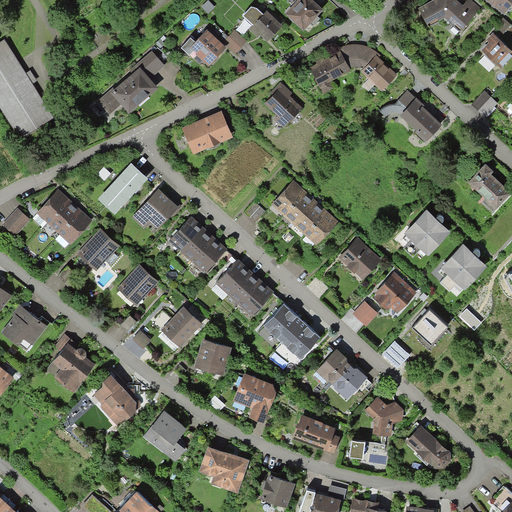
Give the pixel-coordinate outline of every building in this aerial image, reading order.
[(215,7),(208,0),(201,6),(208,13),(215,7)] [(323,10),(312,0),(297,0),(285,14),(304,31),(310,24),(318,16),(323,10)] [(481,8),(472,0),(467,0),(463,5),(456,0),(432,0),(418,8),(428,27),(445,18),(460,32),(481,8)] [(511,3),(511,0),(487,0),(504,13),(511,3)] [(283,25),(267,10),(263,14),(257,8),(251,6),(243,15),(253,25),(249,30),(257,37),(260,35),(268,42),(283,25)] [(320,18),(318,16),(310,24),(313,26),(320,18)] [(511,25),(503,18),(493,29),(501,36),(511,25)] [(227,47),(206,29),(195,42),(190,37),(181,47),(194,58),(197,55),(209,66),(227,47)] [(247,41),(235,29),(223,42),(235,53),(247,41)] [(511,56),(511,50),(493,33),(486,40),(489,42),(481,51),(501,69),(511,56)] [(26,73),(5,39),(0,42),(0,107),(19,139),(54,118),(32,83),(26,73)] [(356,67),(359,44),(358,44),(356,44),(352,44),(349,45),(347,45),(344,46),(341,47),(340,47),(339,48),(338,48),(339,51),(340,51),(350,68),(350,67),(351,66),(353,66),(354,67),(356,67)] [(359,44),(356,67),(358,67),(360,67),(362,67),(363,68),(364,68),(376,55),(379,58),(381,55),(380,54),(379,53),(377,51),(375,50),(372,49),(369,47),(366,46),(365,46),(362,45),(359,44)] [(129,70),(132,74),(140,67),(150,78),(165,65),(152,51),(129,70)] [(331,81),(351,70),(350,68),(340,51),(339,51),(325,59),(324,57),(316,61),(317,63),(309,68),(324,94),(335,88),(331,81)] [(379,58),(376,55),(364,68),(361,71),(382,91),(397,75),(379,58)] [(150,78),(140,67),(132,74),(115,89),(113,87),(98,101),(110,114),(121,104),(129,113),(158,88),(150,78)] [(31,70),(26,73),(32,83),(37,80),(31,70)] [(292,93),(281,82),(275,88),(277,90),(265,103),(278,116),(275,119),(284,127),(303,107),(290,95),(292,93)] [(398,100),(406,108),(416,98),(408,90),(398,100)] [(497,103),(484,91),(471,104),(484,116),(497,103)] [(424,105),(416,98),(406,108),(400,115),(416,130),(414,132),(425,143),(442,125),(439,121),(441,119),(435,113),(433,116),(423,107),(424,105)] [(406,108),(398,100),(394,105),(392,105),(390,106),(389,106),(388,107),(386,107),(384,108),(383,109),(382,110),(381,110),(380,111),(380,112),(385,116),(387,115),(388,114),(390,114),(391,113),(393,113),(394,113),(395,113),(397,113),(398,113),(399,113),(400,114),(400,115),(406,108)] [(222,111),(182,128),(194,154),(207,148),(208,149),(209,149),(210,149),(211,149),(212,149),(214,148),(215,148),(216,148),(217,147),(218,146),(219,145),(220,144),(220,143),(221,142),(233,137),(222,111)] [(386,127),(371,121),(369,128),(384,133),(386,127)] [(131,163),(98,199),(115,215),(148,179),(131,163)] [(494,172),(486,164),(468,182),(486,199),(496,208),(497,209),(511,193),(491,174),(494,172)] [(111,174),(104,167),(97,174),(105,181),(111,174)] [(293,180),(271,204),(283,214),(305,190),(293,180)] [(170,199),(158,188),(132,217),(144,229),(150,222),(158,229),(172,214),(173,215),(181,206),(171,197),(170,199)] [(37,214),(47,223),(69,199),(58,189),(36,213),(37,214)] [(316,200),(305,190),(283,214),(293,224),(316,200)] [(47,223),(59,233),(81,209),(69,199),(47,223)] [(493,212),(496,208),(486,199),(483,202),(493,212)] [(304,234),(326,210),(316,200),(293,224),(304,234)] [(254,201),(244,212),(256,222),(266,211),(254,201)] [(18,208),(3,224),(15,236),(30,219),(18,208)] [(93,220),(81,209),(59,233),(60,234),(69,243),(71,244),(93,220)] [(316,245),(339,221),(326,210),(304,234),(316,245)] [(436,218),(427,210),(404,233),(411,240),(404,249),(413,257),(421,249),(428,256),(451,232),(442,223),(442,222),(443,222),(443,221),(443,220),(443,218),(443,217),(441,216),(439,216),(438,217),(437,217),(436,218)] [(47,223),(37,214),(33,218),(43,227),(47,223)] [(202,226),(191,216),(169,241),(180,251),(202,226)] [(215,238),(202,226),(180,251),(192,262),(215,238)] [(101,228),(77,253),(96,271),(106,261),(113,253),(120,246),(101,228)] [(69,243),(60,234),(55,239),(64,247),(69,243)] [(382,259),(357,237),(339,257),(348,265),(347,267),(355,274),(356,273),(363,280),(382,259)] [(227,249),(215,238),(192,262),(204,274),(227,249)] [(473,253),(463,244),(441,268),(448,275),(440,283),(450,291),(457,283),(465,291),(488,266),(478,258),(479,257),(480,256),(480,255),(481,253),(480,252),(479,251),(478,250),(477,250),(475,250),(474,251),(473,253)] [(310,251),(299,262),(310,273),(321,261),(310,251)] [(118,257),(113,253),(106,261),(111,265),(118,257)] [(249,270),(238,259),(215,284),(216,284),(227,294),(249,270)] [(140,264),(117,288),(136,306),(159,282),(140,264)] [(249,270),(227,294),(227,295),(239,305),(261,280),(249,270)] [(417,293),(394,272),(375,293),(377,295),(374,298),(388,311),(391,308),(398,314),(417,293)] [(274,292),(261,280),(239,305),(252,317),(274,292)] [(227,294),(216,284),(212,289),(223,300),(227,295),(227,294)] [(0,311),(12,296),(0,286),(0,311)] [(378,314),(365,301),(352,314),(366,327),(378,314)] [(48,326),(19,304),(11,315),(13,317),(1,333),(18,346),(19,345),(24,339),(31,345),(33,346),(48,326)] [(282,342),(302,321),(284,304),(264,325),(282,342)] [(203,324),(184,306),(161,330),(180,348),(203,324)] [(482,323),(467,308),(459,316),(474,330),(482,323)] [(448,327),(429,310),(412,328),(431,345),(448,327)] [(130,315),(120,326),(126,332),(137,321),(130,315)] [(302,321),(282,342),(301,359),(321,337),(302,321)] [(151,341),(140,330),(132,339),(143,349),(151,341)] [(72,339),(65,334),(55,346),(61,352),(68,343),(69,344),(72,339)] [(27,351),(31,345),(24,339),(19,345),(27,351)] [(232,347),(202,339),(194,368),(224,376),(232,347)] [(410,355),(395,341),(382,354),(398,368),(410,355)] [(69,344),(68,343),(61,352),(52,363),(61,369),(54,377),(75,394),(96,364),(86,357),(87,356),(86,351),(82,348),(78,349),(77,350),(69,344)] [(332,384),(351,365),(347,362),(347,358),(337,349),(316,371),(316,372),(327,381),(328,383),(330,382),(332,384)] [(351,365),(332,384),(334,387),(334,389),(347,400),(368,377),(358,368),(354,368),(351,365)] [(0,395),(14,378),(1,367),(0,368),(0,395)] [(109,373),(111,375),(102,382),(102,387),(93,395),(101,404),(101,408),(119,427),(136,413),(136,411),(141,407),(141,402),(134,396),(135,389),(128,389),(126,387),(127,386),(113,370),(109,373)] [(327,381),(316,372),(314,374),(324,384),(327,381)] [(273,384),(244,373),(233,401),(253,409),(249,418),(264,424),(276,393),(273,384)] [(387,405),(395,402),(394,397),(390,394),(378,397),(387,405)] [(226,405),(215,395),(209,402),(220,412),(226,405)] [(387,405),(378,397),(364,410),(375,420),(373,434),(391,436),(393,424),(402,421),(404,410),(395,402),(387,405)] [(187,429),(164,411),(154,425),(153,424),(143,436),(176,462),(186,450),(177,442),(187,429)] [(324,423),(302,415),(299,423),(297,424),(292,439),(327,452),(333,435),(336,428),(323,424),(324,423)] [(443,446),(421,425),(405,441),(418,453),(429,463),(435,469),(445,469),(451,461),(451,452),(443,446)] [(340,437),(333,435),(327,452),(334,454),(340,437)] [(366,442),(352,440),(349,458),(363,460),(366,442)] [(250,460),(208,446),(199,472),(213,477),(211,484),(238,493),(250,460)] [(429,463),(418,453),(416,455),(427,465),(429,463)] [(295,484),(268,475),(266,481),(263,490),(260,500),(287,509),(295,484)] [(330,485),(327,497),(341,500),(344,501),(347,489),(330,485)] [(506,487),(504,486),(490,501),(492,503),(501,511),(511,500),(511,492),(506,487)] [(316,493),(307,490),(299,511),(338,511),(340,508),(339,507),(341,500),(327,497),(315,494),(316,493)] [(133,496),(129,501),(141,511),(158,511),(156,509),(137,492),(133,496)] [(133,496),(129,493),(119,504),(122,507),(129,501),(133,496)] [(111,511),(92,494),(82,505),(89,511),(111,511)] [(380,502),(353,498),(350,511),(386,511),(378,510),(380,502)] [(511,511),(511,500),(501,511),(511,511)] [(122,507),(118,511),(141,511),(129,501),(122,507)] [(15,511),(6,502),(0,508),(0,511),(15,511)]
